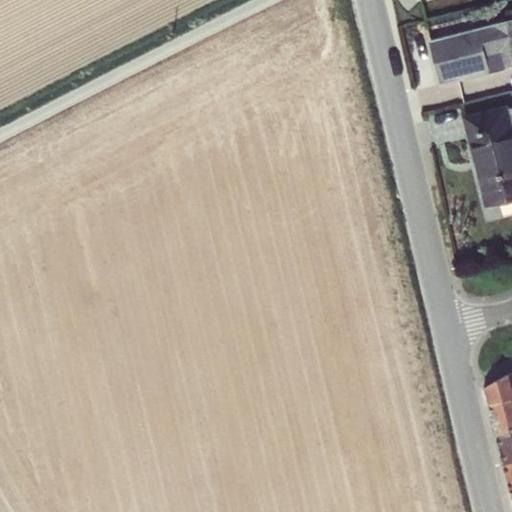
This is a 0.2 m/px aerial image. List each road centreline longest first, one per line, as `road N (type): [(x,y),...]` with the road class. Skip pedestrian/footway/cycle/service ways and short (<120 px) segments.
road 1 (residential): [(368,0),(444,326)]
road 2 (residential): [(444,326),(491,511)]
